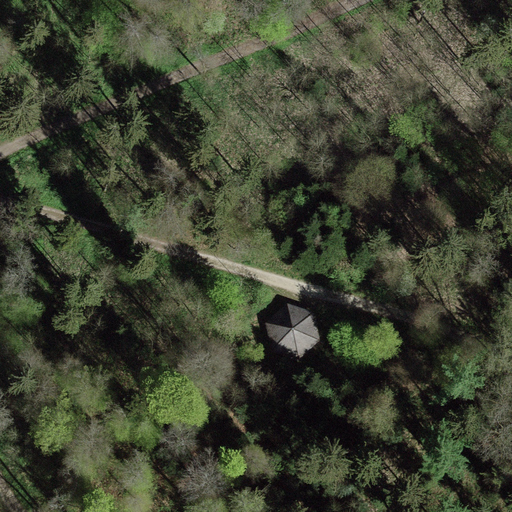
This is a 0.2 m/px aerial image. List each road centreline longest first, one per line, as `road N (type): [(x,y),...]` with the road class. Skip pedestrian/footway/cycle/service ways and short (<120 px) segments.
road 1 (track): [(511,365),(244,265),(0,195)]
road 2 (track): [(0,151),(352,0)]
